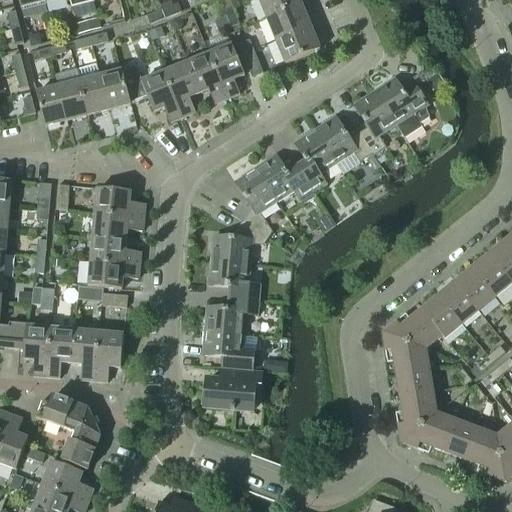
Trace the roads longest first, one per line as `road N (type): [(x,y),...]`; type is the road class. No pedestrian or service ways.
road 1 (residential): [(175,449),(169,188),(366,55),(345,0)]
road 2 (tertiary): [(382,466),(362,429),(347,338),(355,322),(511,194)]
road 3 (residential): [(175,449),(318,501),(382,466)]
